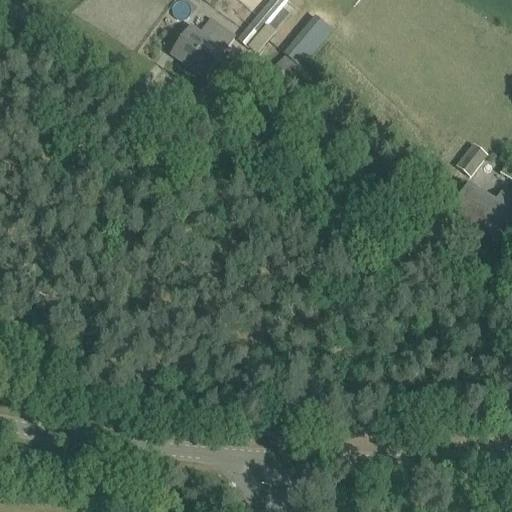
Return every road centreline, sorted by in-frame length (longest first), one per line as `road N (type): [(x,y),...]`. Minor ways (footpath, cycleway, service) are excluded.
road 1 (unclassified): [(14,0),(511,289)]
road 2 (unclassified): [(270,459),(0,426)]
road 3 (unclassified): [(270,459),(365,464),(511,454)]
